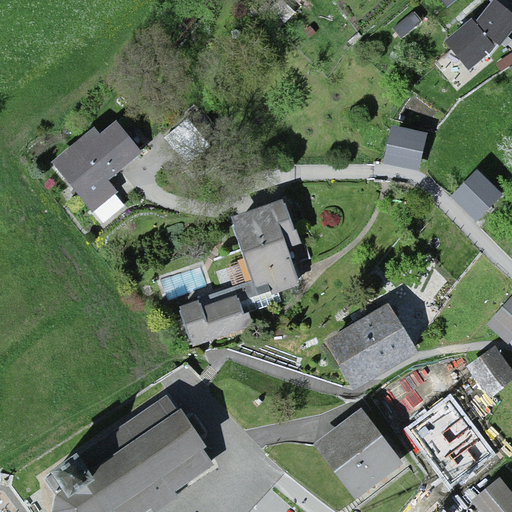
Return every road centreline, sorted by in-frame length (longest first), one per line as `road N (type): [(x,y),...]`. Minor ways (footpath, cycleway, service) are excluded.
road 1 (residential): [(511,270),(411,177),(279,174),(204,209),(160,197),(134,170)]
road 2 (residential): [(320,511),(257,461),(178,374)]
